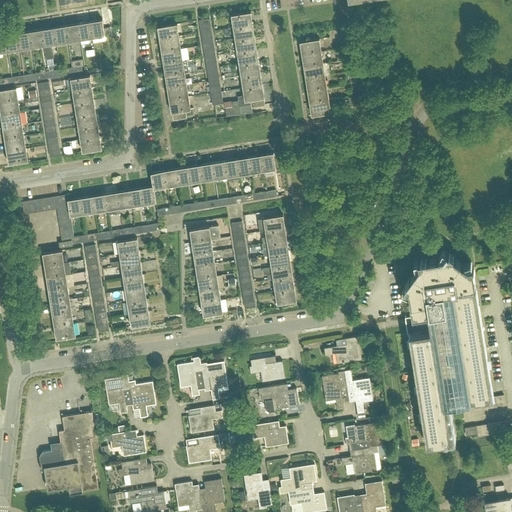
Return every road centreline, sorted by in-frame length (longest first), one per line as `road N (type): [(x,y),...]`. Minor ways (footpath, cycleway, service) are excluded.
road 1 (unclassified): [(291,324),(340,313),(426,111),(511,94)]
road 2 (residential): [(0,184),(117,166),(129,151),(134,8),(183,0)]
road 3 (residential): [(171,419),(176,471),(313,446)]
road 4 (unclassified): [(0,508),(21,364)]
road 5 (unclassified): [(21,364),(160,345)]
road 6 (unclassified): [(160,345),(291,324)]
